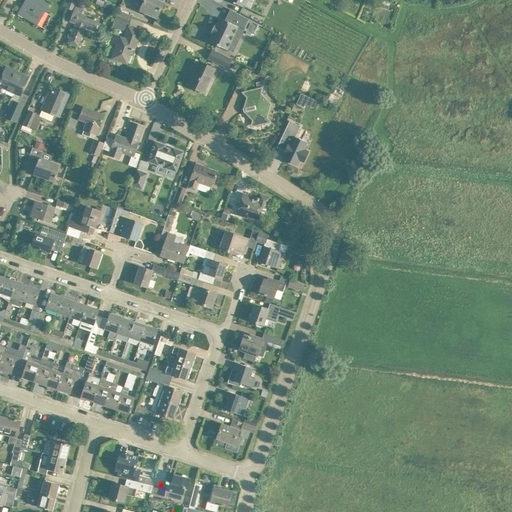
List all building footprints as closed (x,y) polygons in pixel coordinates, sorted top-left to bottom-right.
[(42,0),(25,0),(23,6),(18,15),(37,26),(43,16),(42,16),(49,4),(42,0)] [(75,0),(68,0),(66,8),(72,10),(75,0)] [(156,0),(136,0),(143,3),(140,10),(157,18),(164,3),(156,0)] [(76,5),(73,12),(69,22),(75,24),(68,43),(78,47),(86,26),(95,30),(95,31),(95,32),(100,21),(81,14),(83,8),(76,5)] [(212,34),(209,42),(227,50),(238,27),(254,35),(259,25),(230,10),(225,20),(220,18),(216,25),(214,25),(210,33),(212,34)] [(129,24),(132,17),(119,12),(116,19),(123,21),(127,23),(129,24)] [(123,21),(116,19),(113,27),(123,31),(127,23),(123,21)] [(117,45),(116,49),(112,58),(126,63),(131,50),(133,51),(133,49),(132,49),(133,45),(135,46),(140,32),(129,28),(125,39),(115,36),(113,43),(117,45)] [(208,58),(217,63),(227,67),(231,60),(212,51),(208,58)] [(203,93),(214,69),(199,62),(188,85),(203,93)] [(6,67),(0,81),(0,86),(20,95),(28,77),(20,73),(19,76),(6,70),(7,67),(6,67)] [(47,98),(39,116),(51,121),(53,115),(58,117),(64,105),(61,104),(66,94),(68,95),(68,94),(54,88),(49,99),(47,98)] [(244,108),(242,108),(243,113),(245,112),(253,120),(265,117),(269,104),(260,95),(247,98),(244,108)] [(301,95),(297,104),(304,108),(308,98),(301,95)] [(332,97),(329,102),(336,105),(339,98),(333,95),(332,97)] [(23,106),(14,102),(7,118),(16,122),(23,106)] [(83,107),(80,117),(78,119),(87,122),(82,135),(90,137),(91,133),(96,135),(99,127),(104,115),(83,107)] [(29,128),(36,114),(29,111),(23,125),(20,130),(32,135),(34,130),(29,128)] [(289,121),(280,141),(288,145),(284,153),(286,154),(284,159),(296,165),(299,160),(303,162),(308,152),(303,149),(306,143),(295,138),(300,126),(289,121)] [(107,137),(103,146),(102,149),(110,152),(109,155),(119,159),(121,153),(131,157),(128,165),(135,168),(140,155),(135,153),(138,144),(137,143),(143,127),(133,123),(127,139),(116,136),(114,141),(107,138),(107,137)] [(95,140),(90,153),(99,156),(104,143),(95,140)] [(147,161),(177,172),(184,152),(154,141),(147,161)] [(52,156),(32,147),(27,163),(34,171),(33,174),(54,181),(60,165),(50,162),(52,156)] [(196,164),(191,180),(188,188),(196,191),(199,182),(210,187),(214,176),(216,177),(216,175),(215,175),(216,171),(208,168),(196,164)] [(137,169),(131,185),(142,189),(147,173),(137,169)] [(94,173),(87,171),(84,179),(91,181),(94,173)] [(178,187),(172,202),(181,205),(186,190),(178,187)] [(240,204),(237,214),(248,218),(250,212),(260,215),(262,208),(266,209),(270,198),(260,194),(259,198),(257,198),(256,200),(252,199),(253,197),(243,194),(240,204)] [(56,205),(67,209),(68,203),(58,200),(56,205)] [(51,223),(55,208),(35,201),(31,216),(51,223)] [(91,235),(94,228),(95,228),(101,211),(87,206),(83,218),(73,215),(69,227),(68,227),(66,234),(74,237),(76,229),(91,235)] [(122,209),(118,208),(116,213),(121,215),(122,214),(128,217),(130,212),(122,209)] [(225,209),(221,218),(230,221),(232,217),(230,216),(231,214),(229,213),(230,211),(225,209)] [(175,214),(170,212),(164,229),(169,231),(175,214)] [(121,217),(118,224),(115,233),(137,241),(142,224),(121,217)] [(47,227),(43,237),(36,234),(32,246),(50,252),(50,249),(60,253),(64,242),(66,234),(47,227)] [(250,240),(219,229),(213,246),(220,249),(234,254),(236,248),(239,249),(239,251),(245,253),(250,240)] [(259,232),(256,241),(265,244),(259,262),(278,269),(283,252),(279,251),(281,244),(267,239),(268,235),(259,232)] [(163,247),(160,257),(161,255),(175,260),(175,262),(175,261),(183,264),(187,252),(190,245),(189,245),(188,247),(181,245),(183,238),(176,236),(168,233),(166,239),(163,247)] [(66,234),(64,242),(80,247),(83,240),(74,237),(66,234)] [(138,239),(134,244),(139,248),(143,244),(138,239)] [(190,245),(187,252),(191,253),(204,258),(204,257),(207,251),(202,249),(190,245)] [(79,255),(84,257),(82,263),(97,268),(101,255),(82,248),(79,255)] [(200,274),(198,279),(213,285),(216,278),(221,279),(226,264),(213,260),(204,257),(204,258),(202,265),(210,268),(208,275),(200,272),(200,274)] [(154,264),(151,270),(153,271),(178,280),(180,273),(154,264)] [(140,266),(134,283),(147,287),(153,271),(151,270),(140,266)] [(181,269),(180,273),(188,276),(193,278),(198,279),(200,274),(194,272),(193,273),(185,270),(181,269)] [(180,273),(178,280),(191,284),(193,278),(188,276),(180,273)] [(11,297),(16,281),(4,277),(0,289),(0,296),(3,297),(9,302),(11,297)] [(264,280),(259,293),(267,295),(265,302),(270,303),(271,304),(273,298),(276,290),(283,292),(285,284),(268,278),(267,281),(264,280)] [(288,286),(303,291),(305,284),(290,279),(288,286)] [(16,281),(11,297),(9,302),(8,303),(20,307),(22,301),(28,285),(16,281)] [(28,285),(22,301),(34,305),(40,289),(28,285)] [(201,290),(196,288),(190,286),(186,300),(211,308),(216,293),(201,288),(201,290)] [(164,297),(170,299),(172,293),(167,290),(164,297)] [(62,297),(51,293),(46,309),(57,313),(62,297)] [(62,297),(57,313),(70,317),(75,301),(62,297)] [(75,301),(70,317),(81,321),(87,306),(75,301)] [(255,305),(250,320),(255,322),(255,323),(256,323),(256,325),(262,327),(265,318),(277,322),(279,315),(293,320),(295,313),(280,307),(271,304),(270,303),(268,309),(255,305)] [(87,306),(81,321),(80,325),(92,329),(99,310),(87,306)] [(15,321),(14,326),(32,332),(39,312),(40,309),(34,307),(27,326),(15,321)] [(39,312),(32,332),(37,334),(39,329),(44,313),(39,312)] [(110,313),(105,329),(110,331),(107,339),(114,341),(117,333),(122,318),(121,317),(122,315),(116,313),(115,315),(110,313)] [(3,317),(2,322),(14,326),(15,321),(3,317)] [(122,318),(117,333),(128,337),(134,322),(122,318)] [(134,322),(128,337),(140,341),(146,326),(134,322)] [(1,325),(0,326),(0,329),(11,333),(12,329),(1,325)] [(158,330),(146,326),(140,341),(138,346),(152,351),(154,346),(152,345),(158,330)] [(50,333),(49,338),(61,342),(62,337),(64,333),(52,328),(50,333)] [(39,329),(37,334),(49,338),(50,333),(39,329)] [(93,345),(97,333),(91,331),(86,346),(84,350),(90,352),(93,345)] [(161,335),(159,342),(154,354),(160,357),(164,344),(172,346),(174,340),(161,335)] [(240,349),(245,351),(243,358),(254,362),(256,355),(257,355),(260,346),(266,348),(268,341),(250,335),(249,337),(244,335),(240,349)] [(272,336),(270,343),(283,347),(286,341),(272,336)] [(62,337),(61,342),(73,346),(74,342),(62,337)] [(74,342),(73,346),(80,348),(82,341),(75,339),(74,342)] [(46,345),(58,349),(59,345),(47,341),(46,345)] [(18,350),(6,346),(6,347),(4,353),(0,365),(0,369),(4,371),(4,370),(11,372),(10,373),(11,373),(13,366),(19,368),(22,359),(26,346),(20,344),(18,350)] [(59,345),(58,349),(70,353),(72,349),(59,345)] [(108,358),(109,354),(97,350),(98,347),(93,345),(90,352),(96,354),(108,358)] [(39,365),(42,358),(31,355),(33,348),(26,346),(22,359),(28,361),(22,377),(27,379),(28,378),(34,380),(34,381),(39,365)] [(174,347),(172,353),(178,355),(176,362),(190,367),(195,354),(174,347)] [(109,354),(108,358),(120,362),(121,358),(109,354)] [(89,355),(84,371),(91,373),(93,365),(92,365),(95,357),(89,355)] [(39,365),(34,381),(39,383),(39,382),(46,384),(46,385),(54,362),(42,358),(39,365)] [(121,358),(120,362),(131,366),(133,362),(121,358)] [(105,365),(117,369),(118,365),(106,361),(105,365)] [(54,362),(46,385),(51,387),(51,386),(58,388),(57,389),(58,389),(63,373),(56,371),(59,364),(54,362)] [(83,372),(77,371),(71,368),(72,364),(67,362),(63,373),(58,389),(63,391),(63,390),(69,392),(69,393),(70,393),(72,386),(78,388),(83,372)] [(133,362),(131,366),(143,370),(145,366),(133,362)] [(190,367),(176,362),(173,369),(167,366),(165,372),(186,379),(190,367)] [(233,369),(228,382),(240,386),(241,383),(253,387),(256,379),(249,377),(252,368),(235,362),(233,369)] [(118,365),(117,369),(129,373),(130,369),(118,365)] [(150,367),(148,373),(162,378),(164,372),(150,367)] [(128,413),(129,413),(134,398),(127,395),(129,389),(131,390),(135,376),(141,378),(142,373),(130,369),(129,373),(121,394),(122,394),(116,409),(121,411),(122,410),(128,412),(128,413)] [(162,378),(148,373),(146,379),(160,384),(162,378)] [(94,376),(89,375),(81,397),(86,399),(87,398),(93,400),(93,401),(98,386),(100,379),(94,376)] [(98,386),(93,401),(98,403),(98,402),(105,404),(104,405),(105,405),(110,390),(112,382),(106,380),(107,378),(101,376),(100,379),(98,386)] [(110,390),(105,405),(110,407),(110,406),(116,408),(116,409),(122,394),(121,394),(115,391),(117,384),(112,382),(110,390)] [(153,395),(153,396),(156,397),(162,399),(177,405),(182,391),(160,384),(158,389),(155,388),(152,395),(153,395)] [(249,399),(225,391),(223,398),(228,399),(224,409),(236,414),(240,404),(246,407),(249,399)] [(156,397),(153,405),(151,410),(173,418),(177,405),(162,399),(156,397)] [(135,411),(147,415),(149,409),(137,405),(135,411)] [(245,417),(244,423),(256,427),(257,421),(245,417)] [(7,418),(3,434),(10,435),(8,443),(15,444),(13,453),(10,466),(16,467),(17,461),(21,448),(23,440),(16,438),(21,421),(16,420),(17,420),(14,419),(14,420),(7,418)] [(256,427),(244,423),(242,429),(254,433),(256,427)] [(241,431),(222,424),(217,438),(227,442),(225,448),(236,452),(241,437),(239,437),(241,431)] [(23,440),(21,448),(27,449),(30,435),(25,434),(23,440)] [(46,440),(45,446),(52,448),(50,455),(66,459),(69,446),(66,445),(66,444),(64,443),(64,444),(46,440)] [(126,457),(120,456),(116,470),(119,471),(117,477),(127,479),(138,482),(140,475),(141,470),(135,468),(138,457),(133,456),(132,459),(128,458),(128,455),(127,454),(126,457)] [(66,459),(50,455),(48,462),(41,460),(39,466),(52,470),(62,472),(63,468),(64,469),(65,466),(64,466),(66,459)] [(17,461),(16,467),(22,469),(26,470),(29,470),(30,464),(17,461)] [(22,469),(17,488),(22,489),(26,470),(22,469)] [(160,481),(158,491),(157,494),(168,497),(170,491),(183,495),(184,488),(187,488),(190,478),(174,474),(171,484),(167,483),(160,481)] [(145,477),(143,483),(153,486),(155,479),(147,477),(145,477)] [(109,498),(118,501),(124,502),(126,494),(134,496),(136,489),(151,493),(153,486),(143,483),(138,482),(127,479),(125,486),(113,483),(109,498)] [(44,481),(41,494),(56,498),(59,485),(44,481)] [(13,506),(15,495),(17,490),(17,489),(6,486),(4,494),(7,495),(4,503),(13,506)] [(212,487),(211,494),(213,494),(211,502),(207,501),(205,509),(216,511),(219,504),(222,505),(221,505),(224,506),(224,505),(228,506),(228,504),(229,504),(231,499),(230,499),(231,492),(219,489),(212,487)] [(193,492),(189,508),(196,510),(200,494),(193,492)] [(56,498),(41,494),(36,493),(33,505),(53,510),(56,498)]
